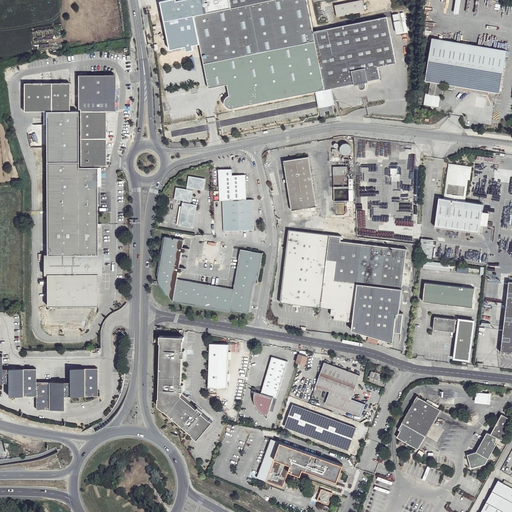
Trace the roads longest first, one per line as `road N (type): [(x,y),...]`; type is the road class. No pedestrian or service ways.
road 1 (unclassified): [(254,142),(339,126),(511,145)]
road 2 (unclassified): [(259,334),(272,239),(254,142)]
road 3 (motorway): [(135,348),(123,395),(106,420),(56,449),(0,462)]
road 4 (tertiary): [(134,175),(135,348)]
road 5 (unclassified): [(406,367),(362,349),(259,334)]
road 6 (tertiary): [(144,312),(155,176)]
road 7 (tertiary): [(153,437),(141,392),(144,312)]
